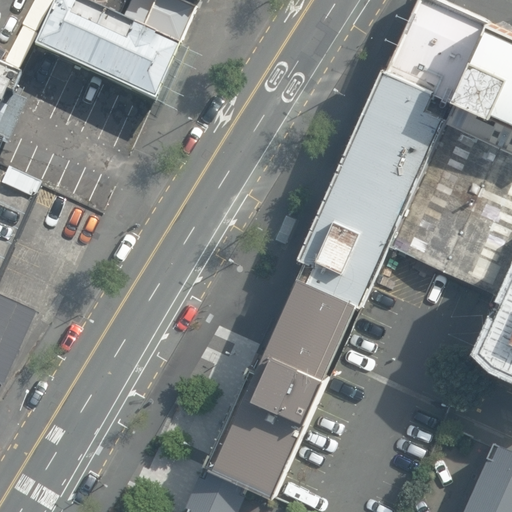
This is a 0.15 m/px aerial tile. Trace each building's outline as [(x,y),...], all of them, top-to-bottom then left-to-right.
[(156,101),(181,45),(121,18),(79,0),(56,0),(35,49),(156,101)] [(79,0),(121,18),(128,0),(79,0)] [(181,45),(197,8),(179,0),(129,0),(121,18),(181,45)] [(441,0),(418,0),(386,67),(438,93),(456,101),(491,22),(441,0)] [(511,31),(491,22),(456,101),(511,124),(511,31)] [(0,119),(20,74),(0,64),(0,119)] [(438,93),(386,67),(301,257),(306,259),(301,274),(365,305),(390,250),(446,124),(449,116),(430,107),(438,93)] [(511,154),(446,124),(390,250),(500,298),(511,270),(511,154)] [(0,280),(43,185),(0,166),(0,280)] [(511,270),(500,298),(477,348),(494,366),(511,374),(511,270)] [(365,305),(301,274),(271,346),(260,373),(253,370),(206,466),(258,488),(280,498),(365,305)] [(401,511),(439,430),(414,418),(371,511),(401,511)] [(246,511),(258,488),(206,466),(195,491),(185,511),(511,511),(511,456),(492,448),(464,511),(246,511)]
